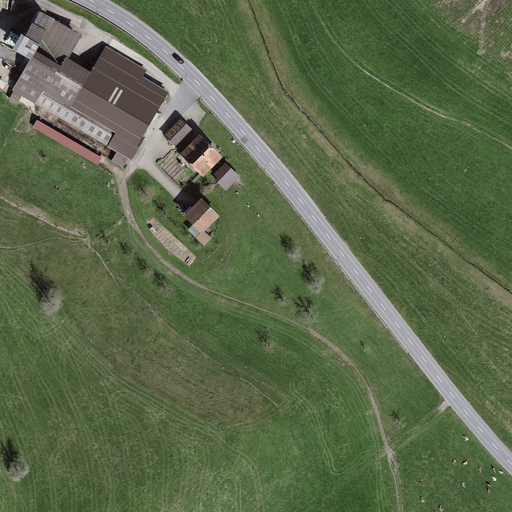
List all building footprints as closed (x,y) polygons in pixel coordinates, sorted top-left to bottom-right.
[(77,36),(55,23),(36,56),(26,73),(16,90),(23,94),(117,150),(131,158),(147,132),(144,130),(166,92),(130,71),(133,66),(106,50),(86,84),(58,68),(77,36)] [(26,73),(36,56),(33,54),(24,56),(19,70),(26,73)] [(23,94),(16,90),(14,90),(9,100),(17,104),(23,94)] [(191,130),(181,119),(165,135),(176,146),(191,130)] [(35,127),(97,163),(101,157),(39,121),(35,127)] [(201,139),(185,156),(201,172),(218,156),(201,139)] [(131,158),(117,150),(111,161),(123,167),(125,163),(127,164),(131,158)] [(229,170),(224,165),(216,173),(221,178),(229,170)] [(202,200),(186,216),(202,231),(217,216),(202,200)]
